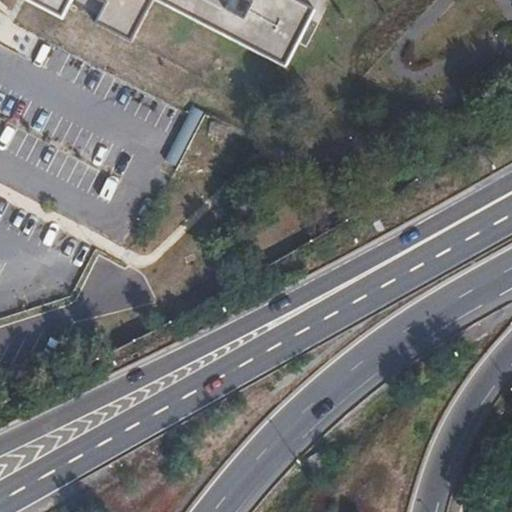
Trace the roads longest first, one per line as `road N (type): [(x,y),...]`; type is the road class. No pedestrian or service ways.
road 1 (trunk): [(511,214),(0,498)]
road 2 (motorway): [(511,194),(0,451)]
road 3 (trunk): [(212,511),(291,421),(362,359),(511,267)]
road 4 (motorway): [(422,511),(478,394),(511,355)]
